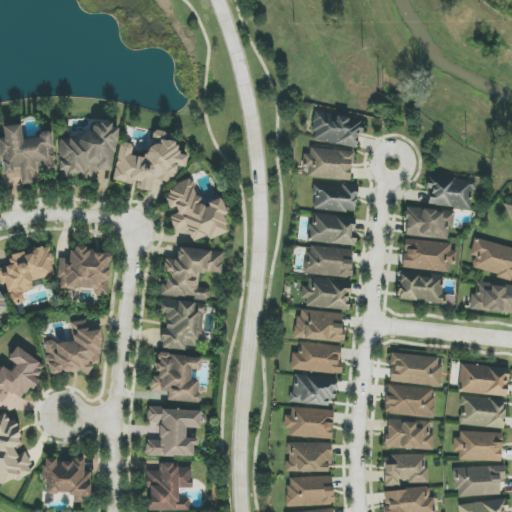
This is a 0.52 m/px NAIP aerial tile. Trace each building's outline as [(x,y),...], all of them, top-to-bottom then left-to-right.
[(357,148),(363,120),(316,112),(311,140),(357,148)] [(116,170),(113,124),(92,125),(93,135),(58,137),(60,177),(80,176),(81,180),(96,179),(96,171),(116,170)] [(55,169),(51,131),(38,133),(39,138),(22,140),(21,125),(3,126),(4,138),(0,138),(0,159),(1,174),(19,172),(21,184),(36,183),(35,171),(55,169)] [(112,180),(131,184),(135,189),(148,192),(151,179),(170,183),(187,156),(176,154),(178,143),(161,134),(158,133),(154,140),(143,158),(131,155),(134,145),(121,142),(112,180)] [(304,176),(351,181),(353,152),(307,147),(304,176)] [(472,209),(475,181),(428,177),(426,189),(430,190),(428,205),(472,209)] [(313,209),(356,213),(358,186),(316,182),(313,209)] [(405,235),(447,240),(449,227),(453,228),(455,212),(409,207),(405,235)] [(355,216),(310,215),(309,243),(355,245),(355,216)] [(472,269),(511,279),(511,248),(475,239),(471,256),(475,257),(472,269)] [(452,243),(405,240),(403,269),(453,273),(454,251),(451,251),(452,243)] [(47,245),(7,258),(10,265),(0,268),(0,282),(4,281),(12,305),(25,301),(21,290),(58,278),(47,245)] [(353,249),(307,247),(306,275),(351,277),(353,249)] [(223,252),(178,248),(177,260),(164,259),(163,277),(162,277),(160,296),(209,301),(210,289),(198,288),(199,272),(221,274),(223,252)] [(58,287),(94,290),(94,294),(107,295),(110,251),(75,249),(75,252),(66,252),(66,259),(60,258),(58,287)] [(444,276),(400,274),(399,301),(454,303),(455,296),(443,295),(444,276)] [(303,306),(348,311),(351,282),(306,278),(303,306)] [(511,284),(473,283),(472,311),(511,312),(511,284)] [(0,315),(9,308),(0,294),(0,315)] [(296,339),(342,342),(344,313),(297,310),(296,339)] [(72,321),(72,342),(47,342),(47,373),(91,373),(91,363),(100,363),(100,330),(87,330),(87,321),(72,321)] [(291,371),(340,373),(342,345),(299,343),(299,353),(291,353),(291,371)] [(45,366),(16,347),(8,359),(17,365),(10,371),(2,366),(0,367),(0,407),(15,396),(19,399),(36,385),(39,380),(37,378),(45,366)] [(201,357),(157,354),(156,376),(152,376),(151,390),(168,392),(167,401),(198,403),(200,380),(191,380),(191,370),(200,371),(201,357)] [(441,386),(442,366),(438,366),(439,357),(392,354),(390,383),(441,386)] [(509,367),(460,365),(459,394),(507,396),(509,367)] [(336,399),(337,378),(293,376),(291,404),(329,405),(329,399),(336,399)] [(433,419),(436,390),(388,384),(384,413),(433,419)] [(504,428),(505,400),(461,398),(460,426),(504,428)] [(146,456),(195,457),(195,438),(185,438),(186,428),(200,429),(200,410),(148,408),(147,425),(157,425),(156,440),(146,439),(146,456)] [(332,439),(333,409),(291,408),(291,415),(284,415),(284,429),(290,429),(290,437),(332,439)] [(0,483),(0,484),(20,479),(36,470),(25,452),(22,446),(16,422),(14,419),(10,421),(5,413),(0,415),(0,483)] [(434,450),(434,434),(430,434),(431,422),(387,420),(386,448),(434,450)] [(456,452),(459,452),(459,460),(502,462),(503,433),(456,432),(456,452)] [(331,443),(288,443),(287,472),(330,473),(331,443)] [(384,456),(384,486),(400,486),(400,483),(427,482),(427,455),(384,456)] [(91,497),(90,473),(84,473),(84,460),(56,461),(56,458),(43,458),(43,484),(47,484),(48,495),(74,494),(74,503),(82,503),(82,497),(91,497)] [(148,511),(189,511),(188,498),(178,498),(178,489),(192,489),(192,465),(159,465),(159,471),(148,472),(148,511)] [(505,467),(455,468),(455,497),(500,496),(500,480),(505,480),(505,467)] [(333,505),(332,477),(287,478),(287,507),(333,505)] [(384,491),(384,511),(435,511),(435,497),(429,498),(428,488),(384,491)] [(507,511),(506,499),(460,504),(460,511),(507,511)]
